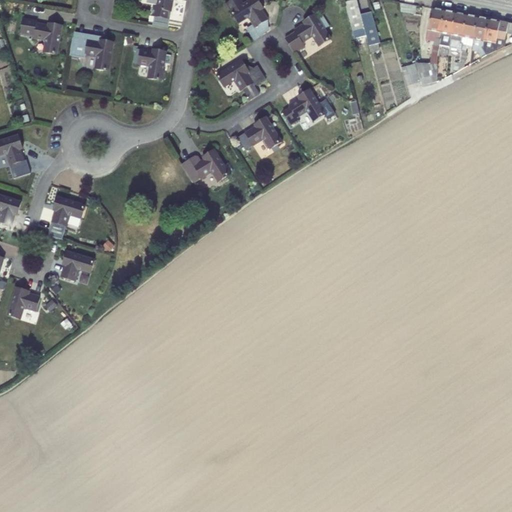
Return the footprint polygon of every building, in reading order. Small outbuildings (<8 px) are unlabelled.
[(158,0),(157,9),(154,9),(152,17),(155,17),(167,20),(168,13),(171,13),(173,1),(176,1),(176,0),(158,0)] [(258,0),(250,0),(231,12),(238,24),(249,17),(254,25),(247,29),(254,40),(263,35),(262,34),(266,32),(268,26),(265,21),(268,19),(262,9),(264,8),(258,0)] [(352,27),(363,24),(361,15),(356,0),(353,0),(345,2),(352,27)] [(431,8),(426,38),(436,40),(436,39),(439,40),(443,11),(431,8)] [(454,13),(443,11),(439,40),(441,40),(440,48),(440,52),(449,52),(450,48),(451,35),(454,13)] [(370,47),(379,45),(381,44),(372,12),(361,15),(363,24),(365,28),(370,47)] [(168,29),(171,13),(168,13),(167,20),(155,17),(153,27),(168,29)] [(319,46),(331,38),(324,27),(317,17),(315,13),(303,20),(304,22),(294,29),(295,31),(285,38),(294,52),(304,45),(302,42),(312,35),(319,46)] [(462,50),(463,44),(461,44),(465,15),(454,13),(451,35),(450,48),(462,50)] [(324,27),(329,24),(322,14),(317,17),(324,27)] [(473,46),(473,40),(477,17),(465,15),(461,44),(463,44),(462,50),(460,63),(465,63),(466,63),(468,53),(466,52),(467,45),(473,46)] [(487,56),(483,49),(484,42),(488,19),(477,17),(473,40),(473,46),(470,65),(487,56)] [(63,26),(49,23),(49,26),(36,23),(37,21),(22,18),(19,33),(34,36),(34,38),(46,41),(44,53),(58,55),(63,26)] [(511,33),(511,24),(509,23),(500,22),(488,19),(484,42),(496,44),(497,51),(505,47),(505,43),(507,33),(511,33)] [(85,58),(85,55),(97,57),(95,70),(109,72),(114,43),(107,42),(107,39),(104,38),(87,35),(86,40),(72,38),(71,37),(68,55),(85,58)] [(441,40),(439,40),(436,39),(436,40),(426,38),(426,40),(435,42),(430,64),(416,63),(422,86),(438,81),(439,57),(440,48),(441,40)] [(372,53),(380,51),(379,45),(370,47),(372,53)] [(167,52),(153,50),(153,52),(141,50),(138,65),(150,67),(148,79),(162,81),(165,63),(170,64),(172,56),(166,55),(167,52)] [(266,79),(258,67),(250,72),(242,60),(217,76),(224,88),(235,81),(242,92),(254,84),(256,86),(266,79)] [(408,86),(420,82),(415,65),(402,68),(408,86)] [(307,112),(314,122),(325,116),(328,120),(336,115),(326,100),(319,105),(310,90),(298,97),(299,99),(289,106),(290,108),(283,113),(288,121),(296,116),(297,118),(307,112)] [(354,116),(361,114),(358,100),(350,103),(354,116)] [(19,122),(29,119),(27,114),(18,116),(19,122)] [(253,146),(264,140),(271,150),(282,143),(266,118),(255,125),(256,127),(246,133),(253,146)] [(25,161),(22,149),(24,149),(20,135),(0,141),(0,156),(7,154),(11,165),(25,161)] [(212,172),(219,183),(230,176),(214,150),(202,158),(204,160),(201,161),(198,157),(195,156),(181,165),(191,181),(200,176),(202,179),(212,172)] [(0,222),(13,226),(16,215),(19,215),(23,202),(0,195),(0,209),(2,210),(0,217),(0,222)] [(68,227),(71,215),(83,219),(87,206),(58,197),(54,210),(57,211),(53,223),(55,223),(51,236),(61,239),(64,240),(68,227)] [(77,281),(81,270),(92,273),(96,260),(68,251),(64,265),(66,265),(62,277),(77,281)] [(43,297),(30,293),(31,291),(18,287),(9,315),(22,319),(26,308),(38,311),(43,297)] [(51,313),(58,306),(52,300),(45,306),(51,313)] [(66,330),(72,324),(67,319),(61,324),(66,330)]
